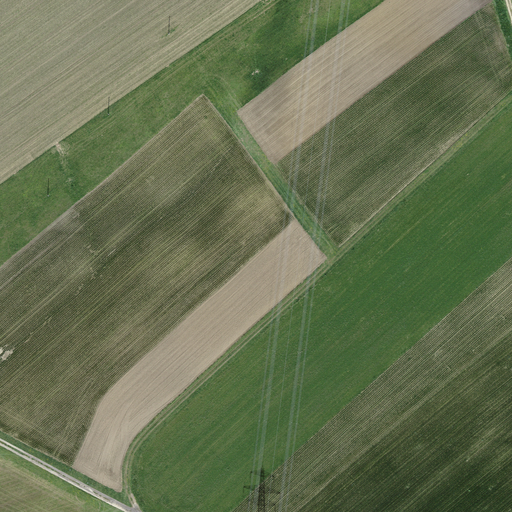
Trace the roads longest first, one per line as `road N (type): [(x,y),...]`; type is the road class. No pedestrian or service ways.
road 1 (track): [(135,511),(128,467),(136,445),(511,100)]
road 2 (track): [(126,511),(0,445)]
